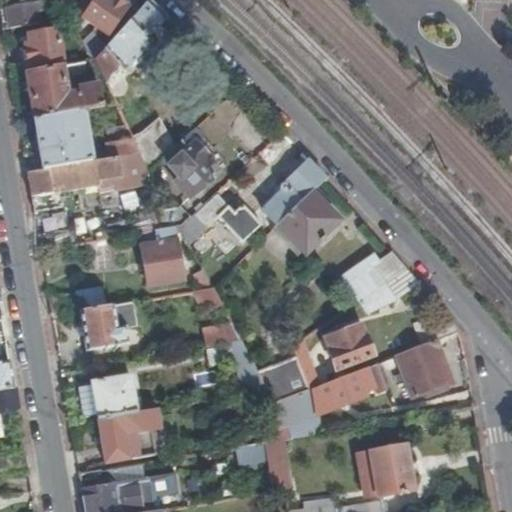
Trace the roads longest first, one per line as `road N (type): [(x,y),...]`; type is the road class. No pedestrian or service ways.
road 1 (residential): [(176,0),(405,238),(485,334)]
road 2 (residential): [(0,148),(61,511)]
road 3 (residential): [(485,334),(511,471)]
